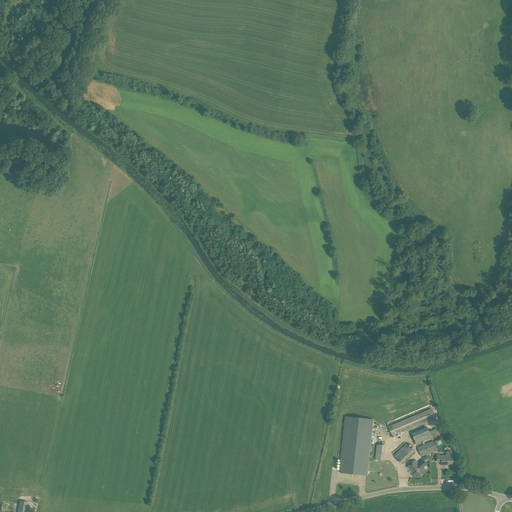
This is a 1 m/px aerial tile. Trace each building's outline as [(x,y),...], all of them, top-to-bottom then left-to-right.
[(396,435),(435,419),(431,408),(429,405),(386,423),(393,437),(396,435)] [(340,473),(367,476),(373,419),(346,417),(340,473)] [(426,424),(410,430),(411,434),(428,427),(426,424)] [(412,433),(415,441),(430,436),(428,428),(412,433)] [(437,450),(433,441),(417,447),(421,457),(437,450)] [(414,451),(411,449),(410,447),(411,445),(409,442),(407,444),(407,443),(396,452),(393,454),(400,463),(414,451)] [(377,444),(375,460),(383,460),(385,445),(377,444)] [(453,464),(452,456),(442,456),(442,454),(437,454),(437,462),(442,461),(442,466),(447,465),(447,464),(453,464)] [(427,464),(423,460),(419,464),(415,459),(407,467),(413,474),(412,475),(417,480),(426,472),(422,467),(427,464)] [(26,511),(28,502),(20,501),(17,511),(26,511)]
